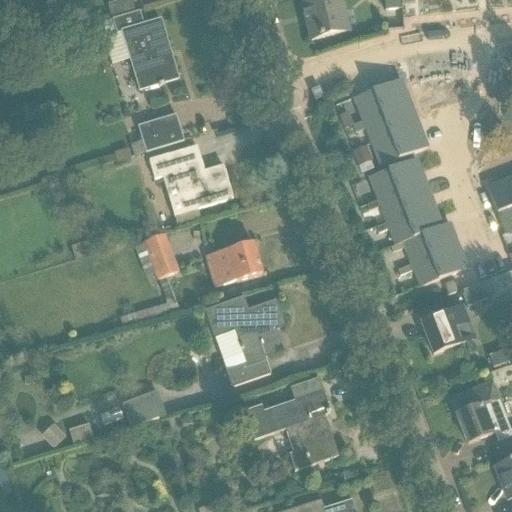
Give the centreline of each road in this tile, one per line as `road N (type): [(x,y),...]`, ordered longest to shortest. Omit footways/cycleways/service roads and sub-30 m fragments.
road 1 (residential): [(445,511),(280,87)]
road 2 (residential): [(280,87),(410,46),(482,38)]
road 3 (unclassified): [(482,38),(474,104),(453,122),(458,191)]
